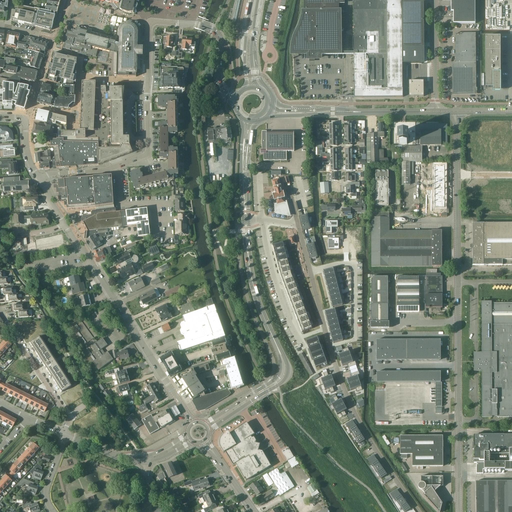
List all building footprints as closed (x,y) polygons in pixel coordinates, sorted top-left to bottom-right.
[(0,0),(0,11),(4,12),(5,8),(8,8),(8,2),(6,2),(5,0),(0,0)] [(57,0),(48,0),(45,10),(47,11),(50,11),(55,12),(57,12),(61,1),(57,0)] [(105,0),(113,2),(113,3),(114,4),(115,5),(116,6),(117,7),(117,8),(119,9),(120,10),(122,11),(123,11),(124,12),(125,12),(126,13),(127,13),(129,13),(130,14),(131,14),(132,14),(133,14),(136,0),(105,0)] [(240,0),(235,0),(230,22),(236,23),(240,0)] [(304,0),(304,1),(304,3),(304,4),(304,6),(304,7),(304,9),(304,10),(304,12),(304,13),(304,15),(303,16),(303,18),(303,19),(302,20),(302,22),(301,23),(301,25),(300,26),(300,27),(299,29),(298,30),(298,31),(297,33),(296,35),(296,36),(295,37),(295,39),(294,40),(294,41),(294,42),(293,44),(293,45),(293,46),(293,48),(293,49),(292,50),(292,52),(292,53),(309,53),(309,58),(314,58),(314,53),(339,52),(338,0),(304,0)] [(353,1),(354,97),(403,97),(403,88),(402,88),(402,48),(423,48),(423,1),(396,1),(396,0),(377,0),(378,1),(353,1)] [(450,0),(451,12),(453,12),(453,24),(475,24),(475,0),(450,0)] [(47,11),(45,10),(15,4),(15,5),(18,5),(18,10),(20,11),(18,21),(52,29),(55,15),(54,15),(55,12),(50,11),(47,11)] [(131,22),(130,22),(129,22),(128,22),(127,22),(126,22),(125,22),(125,23),(124,23),(123,23),(123,24),(122,24),(121,25),(120,26),(120,27),(119,27),(119,29),(118,29),(118,30),(118,31),(118,32),(117,37),(114,36),(113,38),(102,36),(99,35),(99,33),(91,31),(92,30),(77,26),(75,31),(72,30),(71,32),(68,31),(67,35),(65,34),(63,43),(64,44),(63,48),(71,50),(71,49),(78,51),(78,53),(79,53),(91,57),(91,56),(97,57),(99,49),(103,50),(114,53),(114,73),(116,73),(116,76),(136,77),(136,69),(139,70),(139,55),(142,55),(142,48),(141,47),(141,39),(140,39),(140,33),(140,32),(140,31),(140,30),(139,30),(139,29),(139,28),(138,27),(137,26),(137,25),(136,25),(135,24),(134,23),(133,23),(131,22)] [(19,43),(19,41),(18,41),(20,34),(8,32),(7,39),(6,46),(16,47),(17,43),(19,43)] [(453,94),(476,94),(475,33),(455,34),(455,63),(457,63),(457,66),(453,66),(453,94)] [(48,41),(27,36),(27,37),(25,36),(24,35),(22,35),(21,35),(20,41),(19,41),(19,43),(17,43),(16,47),(27,50),(27,49),(44,54),(48,41)] [(174,45),(174,42),(172,42),(173,38),(166,37),(166,38),(164,37),(163,44),(165,44),(165,48),(166,48),(166,47),(172,48),(172,45),(174,45)] [(183,38),(182,44),(183,44),(182,49),(188,50),(190,50),(191,47),(195,48),(195,43),(191,42),(192,39),(183,38)] [(33,57),(42,60),(43,55),(32,51),(24,50),(23,55),(27,56),(33,58),(33,57)] [(500,65),(500,51),(485,51),(485,87),(494,87),(494,92),(500,92),(500,82),(500,65)] [(46,74),(45,80),(60,84),(61,89),(70,90),(70,96),(75,96),(76,96),(77,86),(76,86),(77,59),(53,53),(52,59),(50,64),(50,63),(48,69),(47,74),(46,74)] [(6,72),(8,63),(9,64),(14,66),(15,59),(5,57),(4,60),(0,59),(0,73),(1,70),(6,71),(6,72)] [(33,57),(33,58),(32,61),(30,60),(29,62),(40,65),(42,60),(33,57)] [(40,65),(29,62),(25,60),(24,63),(27,64),(26,65),(30,66),(32,67),(31,68),(34,68),(34,67),(39,69),(40,65)] [(36,81),(37,72),(36,71),(14,66),(9,64),(8,63),(6,72),(17,74),(16,77),(18,78),(34,82),(36,81)] [(162,83),(160,83),(160,89),(182,88),(182,79),(183,78),(183,75),(184,74),(184,69),(183,68),(178,68),(177,67),(166,67),(166,66),(161,66),(161,67),(161,75),(162,76),(162,79),(162,83)] [(9,80),(4,83),(3,105),(13,106),(13,104),(16,105),(16,107),(25,110),(28,100),(27,100),(28,97),(29,97),(32,87),(31,87),(31,86),(30,85),(16,82),(15,81),(9,80)] [(44,132),(52,133),(57,134),(57,139),(51,139),(51,147),(54,147),(55,156),(51,156),(50,150),(44,151),(45,153),(35,154),(36,162),(42,161),(50,160),(50,162),(55,161),(55,162),(56,162),(56,165),(59,165),(59,168),(69,167),(69,168),(73,167),(77,167),(77,166),(99,165),(113,160),(113,156),(121,156),(121,157),(122,156),(122,155),(128,153),(129,152),(129,151),(129,150),(129,149),(127,142),(126,139),(121,139),(121,92),(107,92),(107,91),(107,89),(102,89),(102,82),(100,82),(100,84),(82,84),(82,91),(80,130),(73,131),(67,131),(61,131),(61,126),(51,124),(52,124),(46,123),(45,123),(45,126),(44,132)] [(40,92),(49,94),(50,91),(51,92),(52,89),(51,89),(52,85),(43,83),(40,92)] [(75,103),(75,96),(70,96),(70,97),(54,96),(40,93),(37,102),(40,103),(40,104),(44,105),(44,104),(52,106),(55,106),(55,107),(69,108),(70,108),(75,104),(75,103)] [(168,96),(166,96),(159,96),(159,98),(158,98),(158,108),(162,108),(162,109),(165,109),(166,108),(166,101),(169,101),(169,134),(170,134),(173,134),(173,133),(177,133),(177,98),(175,98),(175,96),(168,96)] [(46,123),(52,123),(52,124),(57,125),(61,126),(61,131),(67,131),(67,128),(67,117),(36,110),(34,120),(46,123)] [(163,124),(159,124),(159,158),(163,158),(163,159),(166,159),(167,158),(167,123),(166,122),(163,122),(163,124)] [(44,132),(45,126),(43,126),(43,125),(34,124),(33,133),(38,134),(38,133),(42,133),(44,133),(43,135),(51,136),(52,133),(44,132)] [(370,134),(367,134),(367,163),(371,163),(379,163),(378,159),(378,149),(378,137),(384,137),(384,132),(384,124),(378,124),(378,134),(370,134)] [(405,146),(405,161),(426,161),(426,146),(447,146),(447,124),(420,124),(420,146),(405,146)] [(0,134),(5,135),(6,135),(6,136),(7,136),(7,141),(13,140),(12,136),(12,135),(12,134),(12,133),(13,132),(12,131),(11,130),(10,129),(9,129),(8,128),(7,128),(5,127),(0,127),(0,134)] [(210,128),(207,129),(207,131),(208,141),(214,141),(215,144),(219,144),(219,141),(222,140),(227,140),(227,143),(231,142),(231,139),(232,138),(233,138),(233,137),(232,136),(231,136),(230,129),(226,129),(225,128),(217,129),(216,127),(214,127),(214,129),(213,129),(212,129),(211,129),(210,128)] [(286,160),(286,152),(286,151),(294,151),(293,133),(281,133),(266,133),(266,131),(261,131),(262,149),(263,149),(263,160),(286,160)] [(408,132),(398,132),(398,142),(399,142),(399,144),(407,144),(407,142),(408,142),(408,141),(409,141),(409,135),(408,135),(408,132)] [(16,156),(15,148),(12,149),(11,145),(0,145),(0,150),(0,152),(3,152),(4,157),(16,156)] [(135,186),(136,190),(174,180),(174,175),(178,174),(178,148),(174,148),(174,147),(171,147),(170,148),(170,165),(170,173),(167,173),(136,181),(135,179),(143,177),(143,176),(142,173),(141,173),(140,170),(131,172),(132,176),(131,176),(132,180),(131,181),(132,182),(133,186),(135,186)] [(379,150),(379,163),(388,163),(388,158),(384,158),(384,150),(379,150)] [(17,167),(16,163),(13,163),(12,160),(0,161),(1,166),(9,165),(10,175),(17,174),(17,170),(18,170),(17,167)] [(410,184),(410,162),(402,162),(402,185),(410,184)] [(376,171),(376,181),(376,206),(388,206),(388,171),(385,171),(385,169),(378,169),(378,171),(376,171)] [(96,207),(114,205),(112,175),(77,178),(77,177),(74,177),(69,178),(58,179),(58,184),(53,184),(53,189),(56,189),(56,193),(58,193),(59,198),(61,197),(61,202),(64,202),(64,205),(64,206),(66,206),(66,208),(71,208),(71,206),(78,205),(86,205),(87,207),(96,206),(96,207)] [(20,182),(20,177),(3,178),(4,184),(1,184),(0,185),(1,189),(1,190),(4,190),(4,192),(29,191),(28,181),(20,182)] [(279,179),(272,181),(275,191),(272,192),(274,200),(276,200),(277,204),(275,205),(276,213),(289,216),(286,202),(285,203),(284,202),(283,198),(285,197),(283,192),(282,192),(282,190),(279,179)] [(329,182),(321,182),(321,193),(329,193),(329,182)] [(356,197),(355,193),(355,186),(359,186),(359,182),(349,182),(349,183),(350,183),(350,186),(346,186),(346,193),(348,193),(349,194),(350,194),(351,193),(351,197),(356,197)] [(24,203),(23,203),(23,211),(35,210),(34,206),(36,206),(36,204),(38,204),(38,198),(24,198),(24,203)] [(344,209),(342,210),(342,211),(342,215),(348,215),(348,218),(352,218),(352,214),(351,214),(351,211),(358,210),(358,212),(361,212),(365,212),(365,206),(361,206),(350,206),(350,208),(350,209),(344,209)] [(83,222),(88,230),(98,229),(120,227),(120,229),(123,229),(122,226),(137,225),(138,237),(150,236),(147,208),(118,212),(117,208),(115,208),(114,207),(96,209),(96,210),(92,210),(91,212),(91,215),(87,214),(86,214),(84,214),(81,219),(82,221),(83,222)] [(14,216),(9,216),(10,222),(15,222),(15,224),(23,224),(23,219),(23,216),(23,215),(24,215),(24,213),(15,213),(15,215),(14,215),(14,216)] [(31,216),(29,216),(29,219),(32,219),(32,225),(37,224),(37,225),(42,225),(42,224),(48,224),(48,221),(49,221),(49,216),(48,216),(48,214),(37,215),(38,215),(34,215),(31,215),(31,216)] [(186,219),(189,219),(189,215),(178,215),(178,219),(179,219),(179,222),(178,222),(178,225),(176,225),(176,234),(185,234),(185,228),(187,228),(187,222),(186,222),(186,219)] [(306,215),(300,217),(303,230),(304,230),(310,229),(306,215)] [(338,221),(325,221),(325,233),(332,233),(332,227),(338,227),(338,221)] [(473,265),(484,265),(502,265),(511,265),(511,223),(472,224),(473,244),(472,244),(472,248),(473,248),(473,265)] [(98,229),(88,230),(87,238),(87,239),(99,232),(100,234),(108,233),(108,229),(98,230),(98,229)] [(101,237),(99,238),(102,236),(101,234),(100,234),(99,232),(87,239),(93,249),(102,244),(100,240),(103,239),(101,237)] [(60,233),(35,239),(38,250),(63,244),(60,233)] [(256,244),(259,257),(266,255),(263,242),(262,239),(256,240),(257,244),(256,244)] [(339,239),(328,239),(328,249),(339,249),(339,239)] [(283,243),(273,245),(275,252),(276,258),(278,264),(279,270),(281,276),(281,277),(283,281),(282,282),(292,308),(293,308),(295,314),(298,320),(300,326),(303,332),(312,329),(310,322),(308,317),(305,310),(293,277),(293,278),(291,274),(283,243)] [(149,246),(152,255),(158,253),(155,244),(149,246)] [(314,244),(307,245),(310,259),(311,259),(317,257),(314,244)] [(109,247),(94,253),(94,255),(95,257),(95,258),(110,253),(112,252),(109,247)] [(110,253),(95,258),(97,263),(112,257),(110,253)] [(131,275),(135,273),(131,265),(136,263),(137,262),(138,261),(138,260),(138,259),(138,258),(137,257),(137,256),(136,256),(135,256),(134,256),(133,256),(131,257),(129,253),(117,258),(119,264),(120,263),(122,268),(118,270),(118,271),(117,271),(118,274),(119,274),(122,278),(131,274),(131,275)] [(143,267),(146,273),(155,268),(152,263),(143,267)] [(335,268),(323,271),(325,276),(337,273),(335,268)] [(337,273),(325,276),(326,281),(338,278),(337,273)] [(426,290),(442,290),(442,276),(441,276),(441,273),(426,273),(426,290)] [(81,284),(80,283),(79,275),(66,278),(68,287),(71,286),(81,284)] [(5,278),(0,278),(0,284),(1,284),(1,286),(4,286),(4,285),(10,284),(10,282),(11,282),(11,278),(10,277),(7,278),(5,278)] [(144,285),(140,277),(129,283),(133,292),(141,288),(140,286),(144,285)] [(388,327),(388,312),(388,277),(372,277),(372,327),(388,327)] [(397,277),(397,312),(419,312),(419,277),(397,277)] [(338,278),(326,281),(327,287),(339,283),(338,278)] [(323,279),(317,280),(322,301),(328,300),(323,279)] [(71,286),(73,294),(85,291),(83,283),(80,283),(81,284),(71,286)] [(339,283),(327,287),(329,292),(341,289),(339,283)] [(6,288),(0,288),(0,291),(0,295),(5,295),(13,294),(16,294),(15,290),(15,287),(9,288),(9,286),(6,286),(6,288)] [(164,293),(166,297),(181,291),(179,286),(164,293)] [(145,295),(140,297),(141,299),(140,299),(140,300),(140,301),(141,301),(141,302),(142,302),(144,304),(145,304),(145,305),(146,305),(147,305),(148,304),(148,303),(148,302),(157,298),(160,296),(157,290),(156,289),(155,289),(154,289),(153,290),(145,294),(145,295)] [(341,289),(329,292),(330,297),(342,294),(341,289)] [(426,304),(424,304),(424,312),(426,312),(426,307),(430,307),(430,306),(432,306),(432,307),(442,307),(442,300),(442,293),(442,290),(426,290),(426,304)] [(13,294),(5,295),(5,302),(11,301),(11,303),(15,303),(14,301),(20,300),(20,298),(18,298),(17,294),(16,294),(13,294)] [(342,294),(330,297),(331,302),(343,299),(342,294)] [(80,307),(90,305),(88,295),(80,297),(80,299),(78,300),(78,298),(71,299),(73,309),(80,307)] [(343,299),(331,302),(333,308),(345,305),(343,299)] [(183,316),(195,312),(191,302),(184,305),(186,308),(180,311),(182,316),(183,316)] [(476,353),(474,353),(474,372),(477,372),(482,372),(482,417),(492,417),(492,416),(497,416),(497,417),(511,417),(511,303),(491,303),(491,302),(481,302),(481,323),(482,353),(476,353)] [(16,304),(10,305),(11,312),(15,311),(23,310),(23,306),(25,306),(25,303),(19,304),(19,303),(16,303),(16,304)] [(160,318),(161,322),(172,317),(170,313),(168,309),(168,308),(170,307),(168,304),(166,305),(166,304),(156,309),(158,314),(160,318)] [(186,339),(178,342),(181,350),(183,351),(199,345),(225,336),(214,305),(210,307),(195,312),(183,316),(185,322),(182,323),(181,324),(183,329),(182,329),(181,330),(182,333),(184,334),(185,334),(186,339)] [(337,308),(325,312),(326,317),(339,314),(337,308)] [(15,311),(16,318),(31,316),(31,314),(32,313),(32,311),(31,310),(30,310),(28,310),(23,310),(15,311)] [(339,314),(326,317),(328,322),(340,319),(339,314)] [(99,370),(112,360),(107,352),(105,353),(102,349),(108,345),(103,338),(97,342),(96,340),(95,340),(94,338),(97,336),(84,318),(86,317),(84,315),(77,319),(75,316),(67,322),(71,327),(69,329),(73,335),(71,336),(80,348),(82,347),(84,350),(80,353),(89,365),(93,362),(99,370)] [(340,319),(328,322),(329,327),(339,325),(341,325),(340,319)] [(169,326),(172,325),(170,322),(168,323),(161,326),(164,332),(170,329),(169,326)] [(340,330),(330,333),(332,338),(342,335),(342,336),(344,335),(343,329),(340,330)] [(11,341),(7,337),(5,340),(5,339),(1,344),(6,349),(7,349),(9,351),(11,350),(8,347),(11,345),(9,343),(11,341)] [(225,337),(212,341),(214,349),(212,349),(214,355),(216,355),(218,362),(231,358),(225,337)] [(317,337),(306,341),(308,348),(311,354),(311,355),(310,356),(312,360),(313,360),(313,361),(316,367),(327,363),(325,357),(322,350),(320,344),(317,337)] [(32,342),(29,344),(44,366),(46,370),(47,370),(61,392),(63,391),(65,390),(70,387),(69,385),(39,339),(39,338),(34,341),(32,342)] [(344,353),(339,355),(339,356),(340,359),(340,360),(341,360),(353,356),(351,350),(349,351),(348,348),(342,350),(344,353)] [(121,359),(129,357),(127,351),(125,352),(125,350),(122,350),(122,352),(117,353),(118,356),(120,355),(121,359)] [(172,352),(159,359),(163,364),(164,364),(168,371),(167,372),(170,377),(182,370),(179,365),(178,365),(174,358),(175,357),(172,352)] [(341,361),(342,365),(343,366),(347,364),(348,368),(356,365),(353,356),(341,360),(341,361)] [(235,357),(223,361),(232,390),(236,388),(237,390),(240,388),(240,387),(244,386),(235,357)] [(173,376),(180,388),(183,386),(185,388),(186,390),(193,400),(198,396),(205,394),(204,393),(207,391),(205,387),(203,389),(199,383),(199,382),(197,380),(195,377),(197,376),(196,374),(198,372),(199,373),(210,370),(208,364),(205,365),(203,366),(198,368),(195,368),(192,369),(189,370),(187,371),(173,376)] [(126,376),(128,375),(128,374),(128,373),(127,371),(126,369),(120,371),(119,368),(106,371),(107,375),(114,374),(116,379),(126,376)] [(352,377),(347,379),(347,380),(349,384),(348,384),(349,384),(349,385),(359,381),(362,381),(359,371),(351,374),(352,377)] [(325,378),(319,380),(321,385),(321,386),(323,385),(323,384),(333,381),(333,380),(332,376),(331,375),(329,376),(327,372),(323,373),(325,378)] [(126,376),(116,379),(114,379),(115,381),(116,381),(118,385),(130,381),(129,380),(130,380),(129,378),(129,377),(128,375),(126,376)] [(333,381),(323,384),(323,385),(325,390),(329,389),(331,393),(334,392),(333,387),(335,386),(335,385),(334,382),(334,381),(333,381)] [(349,385),(349,386),(350,389),(351,389),(351,390),(356,389),(357,392),(362,390),(359,381),(349,385)] [(7,393),(11,386),(5,383),(5,385),(2,383),(0,386),(3,388),(2,391),(7,393)] [(147,390),(148,392),(156,388),(153,383),(146,387),(146,388),(145,388),(147,390)] [(124,393),(124,392),(130,390),(129,388),(129,387),(129,385),(128,385),(128,384),(116,388),(118,395),(124,393)] [(12,396),(16,389),(11,386),(7,393),(12,396)] [(151,397),(158,393),(156,388),(148,392),(151,396),(148,397),(148,398),(151,397)] [(16,389),(12,396),(18,399),(21,391),(16,389)] [(230,393),(228,389),(205,395),(205,394),(198,396),(193,400),(192,401),(197,409),(198,408),(201,411),(205,410),(208,406),(209,407),(213,404),(214,405),(217,401),(218,402),(221,399),(222,400),(226,396),(227,397),(230,393)] [(21,391),(18,399),(23,401),(26,394),(21,391)] [(141,414),(148,410),(145,405),(153,400),(154,403),(162,398),(158,393),(151,397),(148,398),(143,401),(143,402),(138,405),(140,412),(141,414)] [(26,394),(23,401),(28,404),(32,397),(26,394)] [(335,402),(331,404),(334,409),(344,404),(344,403),(343,403),(342,400),(341,399),(339,400),(336,396),(333,398),(335,402)] [(32,397),(28,404),(34,406),(37,399),(32,397)] [(37,399),(34,406),(39,409),(42,402),(37,399)] [(42,402),(39,409),(44,412),(47,405),(42,402)] [(344,404),(334,409),(337,415),(341,413),(343,417),(346,415),(344,411),(347,409),(346,409),(346,408),(344,405),(345,405),(344,405),(344,404)] [(177,405),(171,408),(175,416),(181,413),(177,405)] [(159,429),(161,427),(161,428),(173,421),(169,414),(170,413),(168,409),(166,411),(165,410),(153,418),(151,418),(158,430),(159,429)] [(6,414),(2,421),(7,424),(11,417),(6,414)] [(134,430),(138,427),(141,425),(132,414),(126,419),(134,430)] [(151,418),(153,418),(151,415),(141,420),(150,434),(158,430),(151,418)] [(11,417),(7,424),(12,427),(16,420),(11,417)] [(220,443),(220,444),(220,445),(220,446),(220,447),(221,448),(221,449),(224,453),(225,452),(233,465),(236,464),(237,466),(244,478),(245,478),(247,480),(249,479),(257,475),(258,474),(257,473),(259,472),(259,473),(260,472),(269,468),(269,467),(271,466),(271,465),(269,462),(263,451),(262,451),(260,446),(260,444),(260,443),(257,442),(256,441),(256,440),(254,436),(253,437),(252,437),(251,437),(255,434),(252,429),(247,422),(233,431),(234,433),(230,435),(229,433),(229,432),(224,435),(223,436),(222,436),(222,437),(221,438),(220,439),(220,440),(220,441),(220,442),(220,443)] [(348,423),(346,424),(349,429),(350,429),(359,444),(364,440),(355,425),(351,428),(348,423)] [(474,457),(471,457),(471,460),(471,463),(475,463),(476,463),(477,474),(483,474),(483,470),(504,469),(505,469),(505,471),(511,470),(511,434),(474,435),(474,442),(472,442),(472,449),(474,449),(474,457)] [(443,436),(430,436),(400,436),(400,447),(400,454),(412,454),(412,451),(443,451),(443,436)] [(29,447),(35,452),(39,448),(33,443),(29,447)] [(35,452),(29,447),(25,451),(31,457),(35,452)] [(293,457),(288,448),(282,451),(287,460),(293,457)] [(31,457),(25,451),(21,456),(27,461),(31,457)] [(412,466),(443,466),(443,451),(412,451),(412,454),(412,466)] [(196,461),(192,455),(183,460),(191,474),(207,466),(202,458),(196,461)] [(27,461),(21,456),(17,460),(23,465),(27,461)] [(369,458),(367,459),(371,464),(381,479),(387,475),(377,460),(372,463),(369,458)] [(23,465),(17,460),(13,464),(19,470),(23,465)] [(172,462),(164,466),(170,478),(178,474),(172,462)] [(19,470),(13,464),(9,469),(11,471),(9,474),(12,476),(14,474),(19,470)] [(40,480),(43,472),(40,471),(41,467),(37,464),(33,469),(33,468),(29,472),(33,475),(32,477),(40,480)] [(277,469),(269,474),(282,494),(290,489),(277,469)] [(161,481),(167,478),(164,472),(160,474),(160,475),(158,477),(161,481)] [(17,482),(11,477),(12,476),(9,474),(7,476),(6,475),(2,480),(7,485),(11,481),(15,484),(17,482)] [(422,490),(425,493),(423,494),(438,511),(439,511),(442,504),(431,491),(433,490),(434,491),(440,486),(443,486),(443,476),(421,476),(421,482),(420,483),(419,483),(419,484),(418,485),(418,486),(418,487),(419,487),(419,488),(420,489),(421,490),(422,490)] [(34,483),(23,479),(18,485),(22,487),(24,484),(29,486),(26,492),(35,495),(37,487),(33,486),(34,483)] [(207,479),(200,481),(200,479),(191,482),(190,481),(184,483),(185,486),(192,484),(195,491),(202,489),(201,488),(209,486),(207,479)] [(254,490),(260,486),(259,485),(261,483),(259,481),(257,482),(251,486),(254,490)] [(511,511),(511,481),(476,481),(476,511),(511,511)] [(307,488),(311,494),(317,490),(313,484),(307,488)] [(260,486),(254,490),(257,495),(263,491),(263,490),(264,489),(263,486),(261,488),(260,486)] [(273,493),(278,490),(276,487),(271,490),(259,498),(262,504),(275,496),(273,493)] [(204,502),(206,501),(215,497),(212,492),(210,493),(209,491),(208,492),(208,491),(198,495),(199,498),(200,498),(202,498),(204,502)] [(392,493),(390,494),(394,499),(395,498),(404,511),(405,511),(410,509),(400,494),(396,497),(392,493)] [(215,504),(217,503),(215,497),(206,501),(208,507),(203,509),(204,511),(206,511),(216,508),(215,504)] [(23,508),(28,506),(30,511),(35,511),(39,511),(36,503),(32,504),(31,502),(22,505),(23,508)]
